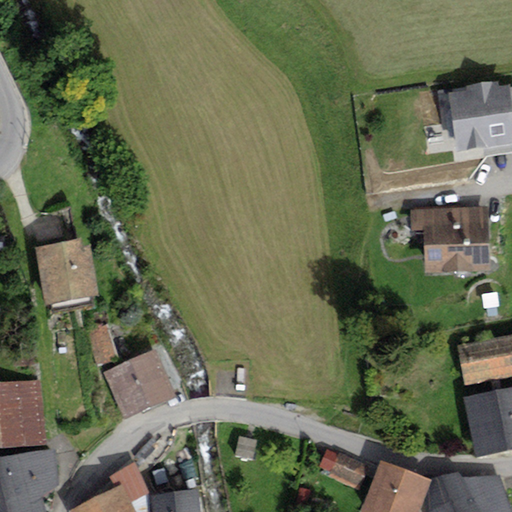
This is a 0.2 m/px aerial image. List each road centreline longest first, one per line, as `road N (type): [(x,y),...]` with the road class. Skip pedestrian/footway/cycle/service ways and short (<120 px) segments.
road 1 (residential): [(66,511),(122,441),(186,412),(260,414),(442,469),(511,466)]
road 2 (residential): [(511,187),(379,202)]
